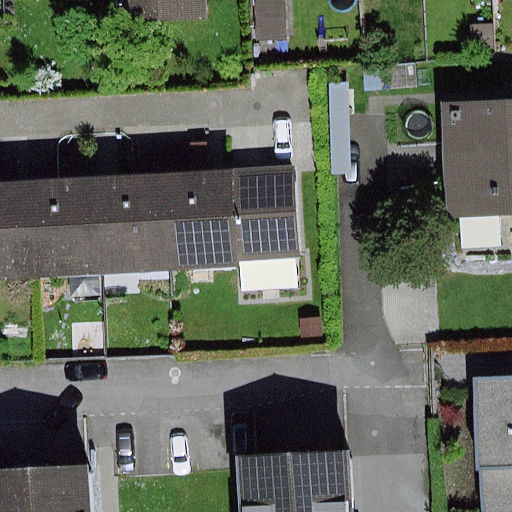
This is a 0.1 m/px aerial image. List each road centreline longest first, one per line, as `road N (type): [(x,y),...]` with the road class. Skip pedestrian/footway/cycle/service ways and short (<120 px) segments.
road 1 (residential): [(0,393),(429,365)]
road 2 (residential): [(0,115),(294,103)]
